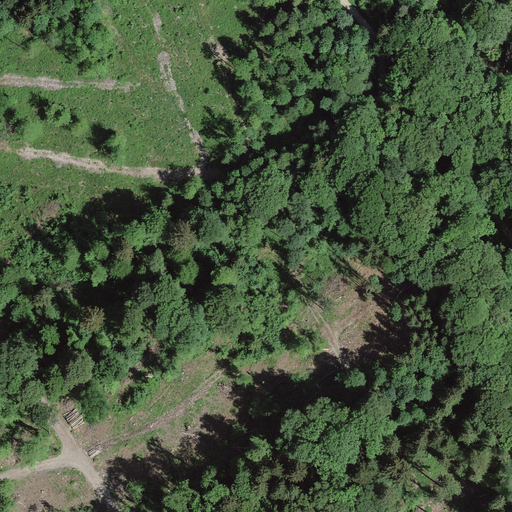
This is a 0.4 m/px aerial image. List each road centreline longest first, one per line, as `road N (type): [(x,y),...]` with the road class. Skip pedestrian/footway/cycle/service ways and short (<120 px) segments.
road 1 (track): [(342,0),(381,57),(382,136),(394,161),(412,176),(469,195),(511,239)]
road 2 (track): [(0,346),(112,511)]
road 3 (track): [(426,511),(396,426),(367,388)]
